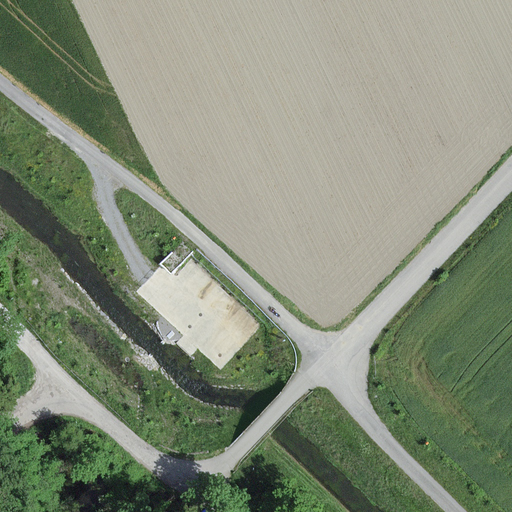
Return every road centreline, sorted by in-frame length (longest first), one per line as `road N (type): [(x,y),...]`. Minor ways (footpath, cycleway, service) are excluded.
road 1 (unclassified): [(0,80),(190,230),(328,364)]
road 2 (unclassified): [(0,316),(170,468),(230,459),(328,364)]
road 3 (unclassified): [(328,364),(511,178)]
road 4 (unclassified): [(328,364),(367,425),(457,511)]
